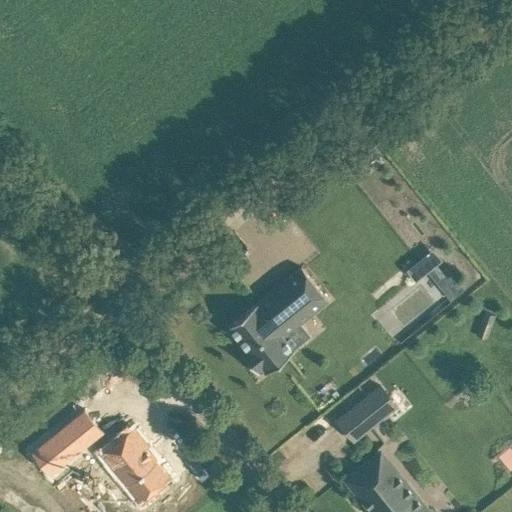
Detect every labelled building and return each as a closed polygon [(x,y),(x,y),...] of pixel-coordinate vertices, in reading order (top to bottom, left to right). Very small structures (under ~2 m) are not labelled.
[(429,250),(408,268),(416,277),(437,260),(429,250)] [(295,348),(294,347),(311,334),(301,321),(329,299),(302,265),(229,324),(248,347),(243,351),(259,372),(264,368),(267,371),(295,348)] [(381,385),(353,407),(370,428),(398,406),(381,385)] [(74,398),(29,436),(46,457),(90,417),(74,398)] [(128,417),(94,447),(132,488),(161,460),(135,431),(138,427),(128,417)] [(511,444),(498,450),(507,470),(511,467),(511,444)] [(348,481),(373,511),(376,510),(378,511),(415,511),(409,504),(419,496),(408,482),(404,484),(378,451),(357,468),(360,471),(348,481)]
